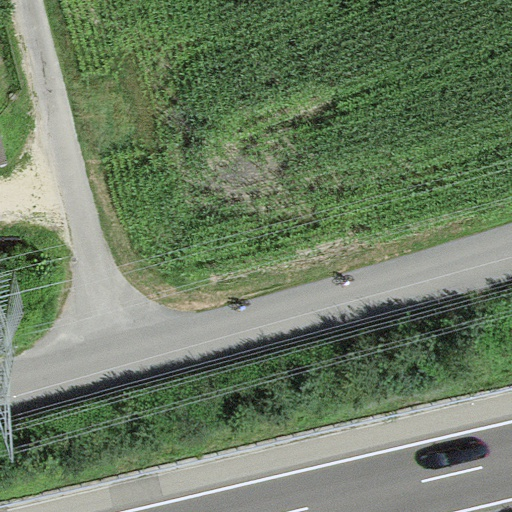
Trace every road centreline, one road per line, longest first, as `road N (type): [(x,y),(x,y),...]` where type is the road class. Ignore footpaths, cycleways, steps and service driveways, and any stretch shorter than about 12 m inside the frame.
road 1 (residential): [(0,393),(511,251)]
road 2 (track): [(28,0),(119,363)]
road 3 (motorway): [(511,460),(291,511)]
